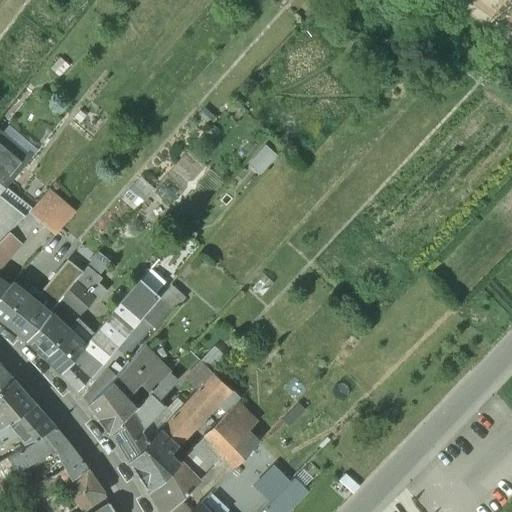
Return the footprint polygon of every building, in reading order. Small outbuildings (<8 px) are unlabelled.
[(0,133),(0,191),(5,187),(29,159),(0,133)] [(266,173),(278,154),(265,146),(253,165),(266,173)] [(21,201),(5,187),(0,191),(0,196),(15,208),(21,201)] [(75,213),(48,190),(28,212),(55,235),(75,213)] [(0,231),(19,212),(0,196),(0,231)] [(8,231),(0,240),(0,264),(19,242),(8,231)] [(99,276),(110,263),(99,253),(87,267),(98,276),(84,293),(97,303),(107,292),(98,284),(102,278),(99,276)] [(20,294),(0,317),(0,319),(26,340),(49,313),(63,296),(81,274),(67,263),(40,297),(35,292),(30,298),(22,292),(20,294)] [(63,296),(82,313),(93,300),(84,293),(98,276),(87,267),(81,274),(63,296)] [(0,279),(0,295),(9,286),(0,279)] [(151,299),(136,285),(132,290),(147,304),(151,299)] [(0,317),(20,294),(9,286),(0,295),(0,317)] [(132,290),(124,300),(111,314),(126,328),(127,328),(147,304),(132,290)] [(68,331),(49,313),(26,340),(51,364),(60,374),(72,362),(73,363),(83,349),(94,336),(77,320),(68,331)] [(112,316),(94,336),(109,349),(126,328),(111,314),(111,315),(112,316)] [(83,349),(73,363),(87,375),(109,349),(94,336),(83,349)] [(114,377),(112,380),(103,389),(88,404),(110,432),(135,407),(126,398),(140,384),(149,393),(162,380),(169,373),(157,360),(154,363),(139,349),(126,364),(114,377)] [(126,364),(116,355),(104,368),(110,373),(114,377),(126,364)] [(72,362),(60,374),(76,391),(89,377),(87,375),(73,363),(72,362)] [(0,390),(13,380),(0,365),(0,390)] [(110,373),(98,384),(103,389),(111,381),(112,380),(114,377),(110,373)] [(213,373),(198,387),(215,404),(224,413),(225,412),(226,412),(236,403),(239,400),(231,392),(232,391),(213,373)] [(13,380),(0,390),(0,424),(2,427),(8,423),(34,404),(13,380)] [(149,393),(148,394),(149,394),(156,401),(169,387),(173,384),(169,380),(166,383),(162,380),(149,393)] [(97,384),(84,399),(88,404),(103,389),(98,384),(97,384)] [(172,416),(158,430),(175,446),(215,404),(198,387),(172,416)] [(135,407),(110,432),(121,449),(163,407),(156,401),(149,394),(148,394),(135,407)] [(224,413),(203,434),(217,447),(235,465),(258,442),(247,432),(256,422),(236,403),(226,412),(225,412),(224,413)] [(34,404),(8,423),(15,432),(25,444),(43,434),(55,427),(34,404)] [(163,407),(121,449),(128,461),(158,430),(172,416),(163,407)] [(2,427),(0,428),(0,442),(15,432),(8,423),(2,427)] [(55,427),(43,434),(44,435),(55,449),(58,453),(56,454),(60,462),(75,453),(55,427)] [(158,430),(128,461),(147,491),(157,511),(160,511),(195,479),(190,474),(177,461),(176,463),(168,454),(176,446),(175,446),(158,430)] [(44,435),(11,454),(19,468),(40,456),(41,457),(55,449),(44,435)] [(217,447),(205,435),(196,444),(208,456),(217,447)] [(196,444),(177,461),(190,474),(208,456),(196,444)] [(75,453),(60,462),(62,464),(65,469),(71,480),(87,469),(75,453)] [(11,454),(0,460),(0,473),(5,481),(14,476),(15,470),(19,468),(11,454)] [(280,464),(258,487),(272,501),(294,478),(280,464)] [(65,469),(52,477),(59,489),(65,486),(65,485),(71,480),(65,469)] [(71,480),(65,485),(65,486),(78,505),(80,509),(103,492),(87,469),(71,480)] [(294,478),(272,501),(283,511),(306,489),(294,478)] [(59,489),(53,494),(65,511),(68,511),(78,505),(65,486),(59,489)] [(29,495),(21,500),(25,506),(29,504),(28,502),(31,500),(29,495)] [(283,511),(272,501),(263,510),(264,511),(283,511)] [(208,511),(199,503),(189,511),(208,511)]
